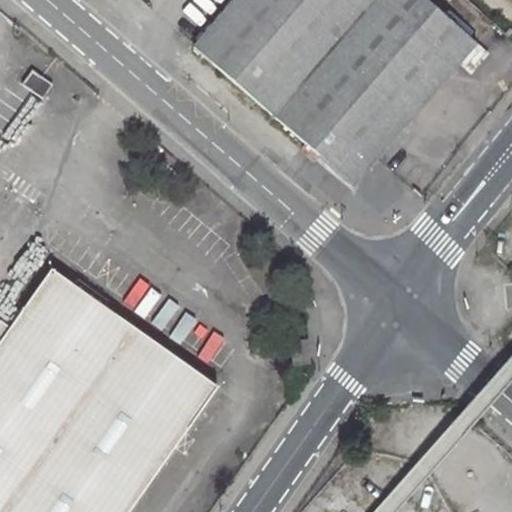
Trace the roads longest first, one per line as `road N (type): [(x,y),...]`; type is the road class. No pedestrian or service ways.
road 1 (secondary): [(47,0),(398,301)]
road 2 (secondary): [(253,511),(398,301)]
road 3 (secondary): [(398,301),(441,234),(511,152)]
road 4 (tertiary): [(398,301),(511,402)]
